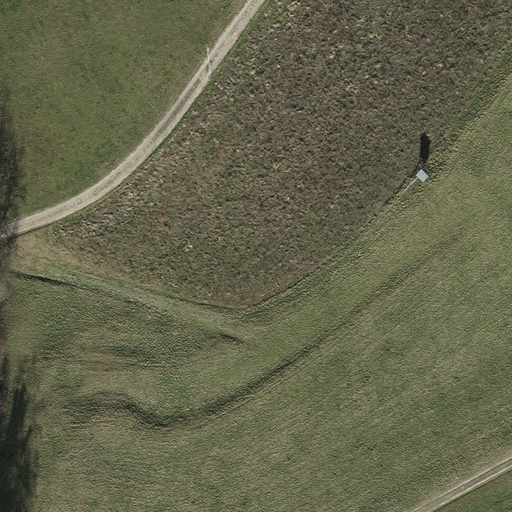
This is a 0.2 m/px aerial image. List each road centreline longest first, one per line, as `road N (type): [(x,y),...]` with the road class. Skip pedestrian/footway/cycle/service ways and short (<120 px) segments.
road 1 (track): [(256,0),(134,163),(90,196),(0,229)]
road 2 (track): [(402,511),(511,455)]
